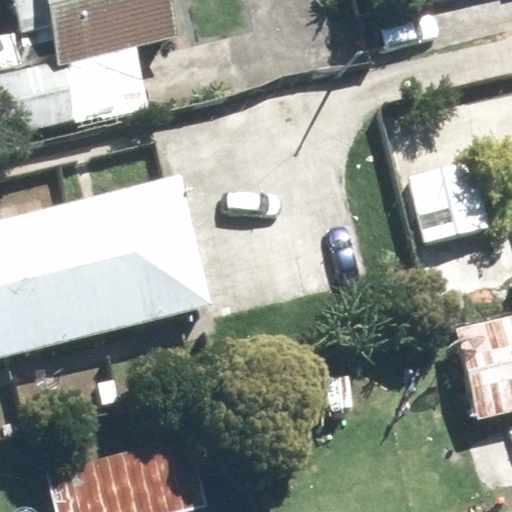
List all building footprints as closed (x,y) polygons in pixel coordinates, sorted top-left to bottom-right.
[(31,0),(47,76),(0,85),(0,146),(75,131),(62,72),(170,50),(159,0),(31,0)] [(468,170),(403,185),(418,251),(483,236),(468,170)] [(0,227),(0,366),(204,317),(172,186),(0,227)] [(511,326),(446,343),(467,428),(511,417),(511,326)] [(36,483),(42,511),(200,511),(186,449),(36,483)]
